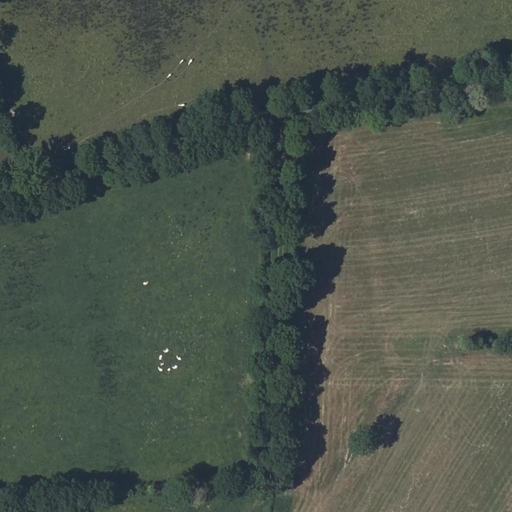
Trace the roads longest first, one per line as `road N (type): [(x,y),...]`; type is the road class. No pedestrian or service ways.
road 1 (track): [(511,78),(281,118),(0,194)]
road 2 (track): [(263,486),(281,118)]
